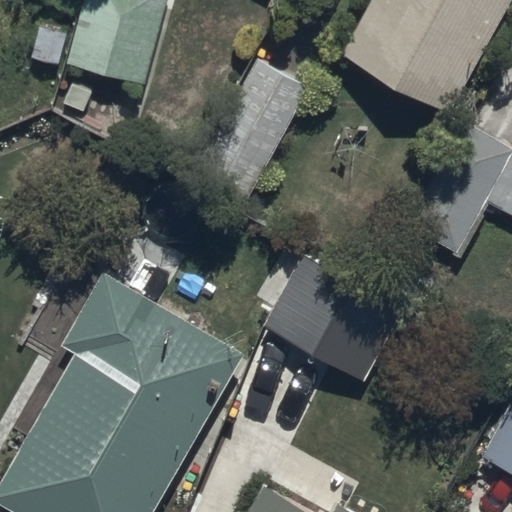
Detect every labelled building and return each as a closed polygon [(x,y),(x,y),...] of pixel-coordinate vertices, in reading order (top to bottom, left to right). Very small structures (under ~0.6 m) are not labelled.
[(82,0),(67,57),(147,79),(169,0),(82,0)] [(365,0),(340,46),(452,108),(511,0),(365,0)] [(245,198),(312,78),(256,47),(190,167),(245,198)] [(511,209),(511,141),(463,115),(408,217),(464,247),(490,198),(511,209)] [(303,246),(263,319),(367,375),(407,302),(303,246)] [(149,511),(245,344),(105,265),(65,335),(79,342),(0,481),(0,490),(38,511),(149,511)] [(511,392),(483,450),(511,464),(511,392)] [(266,475),(245,511),(377,511),(337,490),(327,508),(266,475)]
